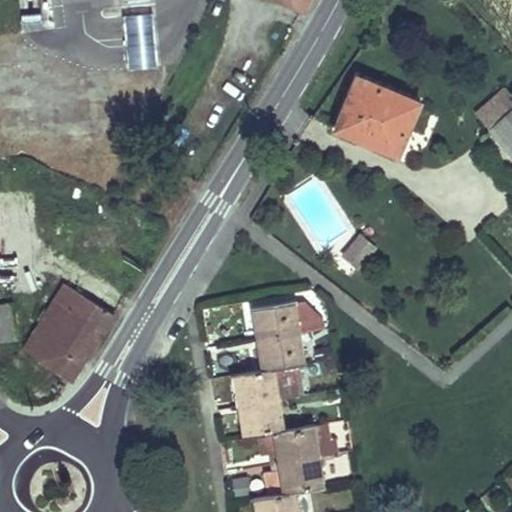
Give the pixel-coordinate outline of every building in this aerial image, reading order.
[(282,0),(303,10),(308,0),(282,0)] [(124,19),(129,70),(159,68),(154,16),(124,19)] [(420,101),(359,76),(338,128),(398,152),(420,101)] [(509,111),(490,127),(511,151),(511,98),(503,89),(496,95),(509,111)] [(496,95),(477,112),(490,127),(509,111),(496,95)] [(361,231),(339,253),(356,269),(377,247),(361,231)] [(28,344),(25,349),(71,378),(114,313),(66,283),(54,303),(28,344)] [(39,294),(17,328),(18,338),(28,344),(54,303),(39,294)] [(294,299),(255,305),(261,338),(266,368),(260,369),(236,372),(242,402),(247,435),(270,432),(276,431),(281,460),(286,492),(281,493),(258,496),(260,511),(297,511),(293,491),(325,485),(315,424),(284,430),(274,367),(306,361),(294,299)] [(0,304),(0,341),(18,338),(17,328),(13,302),(0,304)] [(255,305),(249,306),(255,339),(260,369),(266,368),(261,338),(255,305)] [(236,372),(231,373),(236,404),(241,436),(247,435),(242,402),(236,372)] [(276,431),(270,432),(275,460),(281,493),(286,492),(281,460),(276,431)]
